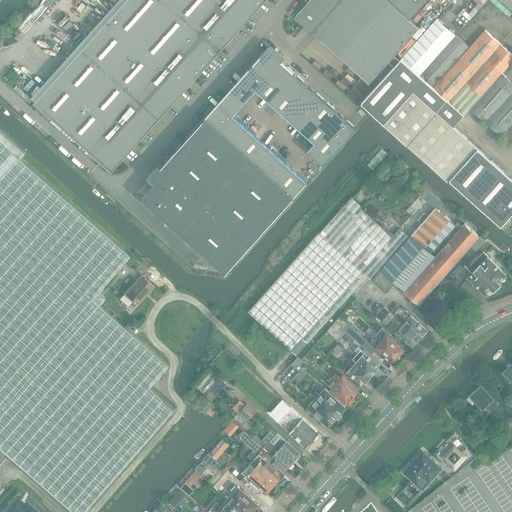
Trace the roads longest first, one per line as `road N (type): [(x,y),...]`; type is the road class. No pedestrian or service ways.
road 1 (tertiary): [(298,511),(442,355),(511,313)]
road 2 (unclassified): [(262,23),(115,184)]
road 3 (unclassified): [(115,184),(0,84)]
road 4 (unclassified): [(262,23),(352,104)]
